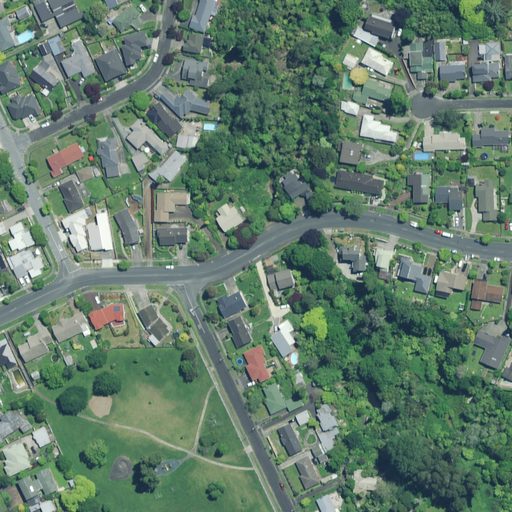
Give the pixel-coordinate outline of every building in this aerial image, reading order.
[(78,11),(73,1),(72,0),(46,0),(34,6),(42,23),(56,16),(61,28),(85,17),(83,12),(79,13),(78,11)] [(118,6),(115,0),(105,0),(109,10),(118,6)] [(199,0),(200,3),(196,16),(194,15),(189,28),(205,33),(215,3),(214,0),(199,0)] [(136,30),(144,23),(139,18),(141,16),(132,5),(112,21),(122,33),(131,25),(136,30)] [(30,16),(26,7),(16,12),(20,21),(30,16)] [(372,34),(379,36),(388,39),(389,36),(393,37),(397,25),(371,16),(367,29),(373,31),(372,34)] [(11,25),(8,18),(0,21),(0,49),(1,52),(15,45),(7,27),(11,25)] [(204,38),(189,35),(187,44),(185,44),(184,51),(201,54),(204,38)] [(48,42),(51,49),(55,56),(65,51),(58,37),(48,42)] [(138,47),(129,37),(121,44),(121,43),(102,62),(110,70),(115,65),(118,67),(138,47)] [(96,73),(80,38),(71,42),(77,55),(61,62),(69,78),(82,72),(84,78),(96,73)] [(51,49),(48,42),(40,45),(43,53),(51,49)] [(435,60),(446,60),(446,42),(434,42),(435,60)] [(424,44),(410,44),(410,72),(418,72),(417,79),(427,79),(427,73),(433,73),(433,58),(424,58),(424,44)] [(382,55),(370,48),(362,63),(387,76),(393,63),(381,57),(382,55)] [(358,60),(347,54),(343,63),(353,69),(358,60)] [(209,62),(185,59),(181,84),(197,86),(208,88),(209,78),(203,77),(203,71),(208,71),(209,62)] [(51,67),(43,60),(30,76),(50,93),(59,81),(47,71),(51,67)] [(499,78),(498,63),(472,64),(473,82),(491,82),(491,78),(499,78)] [(465,79),(464,66),(440,66),(441,86),(448,86),(448,82),(459,82),(459,79),(465,79)] [(32,102),(19,75),(5,81),(10,92),(11,91),(20,109),(24,107),(28,117),(40,112),(34,101),(32,102)] [(379,83),(367,79),(362,93),(356,91),(353,100),(366,105),(369,96),(387,103),(391,91),(378,86),(379,83)] [(166,92),(160,98),(180,118),(185,113),(186,115),(191,110),(208,115),(211,101),(197,97),(189,88),(175,100),(166,92)] [(360,106),(344,101),(341,110),(346,112),(345,116),(352,118),(353,114),(357,115),(360,106)] [(181,127),(157,103),(145,115),(169,140),(181,127)] [(374,117),(364,115),(361,136),(396,142),(397,133),(389,132),(390,127),(380,125),(380,123),(373,121),(374,117)] [(168,149),(139,120),(131,127),(135,131),(127,139),(137,149),(143,143),(153,153),(156,150),(162,156),(168,149)] [(494,131),(494,129),(482,129),(482,135),(473,135),(473,147),(483,147),(483,145),(493,145),(493,149),(509,149),(509,131),(494,131)] [(461,138),(460,135),(451,135),(451,133),(438,133),(438,135),(428,135),(429,137),(423,138),(423,152),(434,152),(434,151),(445,150),(445,153),(450,152),(450,150),(466,150),(465,138),(461,138)] [(177,135),(175,148),(198,150),(200,138),(177,135)] [(118,166),(119,166),(116,141),(115,139),(106,140),(106,142),(103,142),(104,149),(97,149),(97,155),(101,155),(103,168),(106,167),(107,178),(119,176),(118,166)] [(363,145),(340,141),(338,151),(343,152),(341,162),(359,165),(361,151),(362,151),(363,145)] [(84,157),(77,143),(47,158),(53,171),(50,172),(53,178),(62,174),(60,169),(84,157)] [(186,160),(176,151),(160,169),(157,165),(148,175),(156,182),(162,175),(170,182),(179,172),(177,170),(186,160)] [(148,162),(143,153),(132,159),(138,172),(144,169),(142,165),(148,162)] [(94,177),(89,166),(76,172),(81,183),(94,177)] [(372,176),(339,171),(336,188),(382,195),(384,181),(372,179),(372,176)] [(282,182),(285,187),(284,188),(293,201),(302,195),(302,197),(306,197),(308,205),(318,205),(316,192),(313,192),(314,190),(308,180),(301,184),(295,175),(293,176),(291,172),(284,176),(286,179),(282,182)] [(430,183),(430,175),(408,176),(408,186),(414,186),(414,203),(429,203),(429,183),(430,183)] [(83,207),(72,180),(60,186),(65,199),(64,199),(69,213),(83,207)] [(465,186),(461,186),(461,181),(449,181),(449,187),(436,187),(436,203),(450,203),(450,210),(463,210),(463,205),(465,205),(465,197),(463,197),(463,192),(466,192),(466,186),(465,186)] [(494,189),(494,182),(484,182),(484,184),(476,184),(476,197),(479,197),(479,212),(483,212),(483,221),(497,221),(497,189),(494,189)] [(188,193),(157,192),(157,210),(154,210),(154,222),(169,222),(169,212),(175,212),(175,205),(187,205),(188,193)] [(230,210),(227,205),(218,211),(221,216),(216,219),(226,234),(243,222),(234,207),(230,210)] [(127,245),(140,240),(138,235),(144,233),(142,228),(137,231),(128,210),(115,216),(124,236),(123,236),(127,245)] [(98,246),(99,247),(105,243),(104,241),(105,240),(102,236),(108,231),(99,219),(93,224),(85,213),(72,222),(92,249),(98,246)] [(18,249),(19,251),(27,247),(27,248),(35,244),(30,232),(26,234),(21,223),(10,228),(13,235),(15,239),(8,242),(12,252),(18,249)] [(178,229),(158,229),(157,238),(160,238),(160,245),(176,245),(176,243),(188,243),(188,229),(178,229)] [(340,261),(352,261),(352,271),(365,271),(365,257),(361,257),(361,248),(339,247),(339,255),(341,255),(340,261)] [(392,252),(377,248),(375,256),(376,266),(389,269),(392,252)] [(25,252),(25,251),(9,258),(9,257),(6,258),(12,270),(13,270),(17,280),(28,275),(26,271),(34,268),(35,271),(44,267),(40,258),(34,261),(29,250),(25,252)] [(0,277),(10,273),(2,255),(0,256),(0,277)] [(413,261),(402,259),(397,276),(417,281),(415,291),(427,294),(431,278),(420,275),(422,268),(412,265),(413,261)] [(294,286),(290,270),(267,276),(271,292),(294,286)] [(449,299),(450,294),(452,294),(453,288),(465,291),(467,277),(441,272),(440,277),(436,277),(435,283),(438,284),(436,297),(449,299)] [(488,283),(475,281),(471,309),(481,310),(482,301),(502,303),(504,288),(488,286),(488,283)] [(242,296),(240,291),(227,297),(226,295),(218,299),(220,304),(218,305),(224,319),(227,318),(240,312),(247,308),(242,296)] [(111,322),(112,328),(125,325),(125,322),(126,322),(126,304),(112,305),(99,311),(98,309),(88,313),(97,331),(105,327),(104,326),(111,322)] [(156,347),(170,333),(166,328),(168,326),(161,318),(159,319),(152,305),(139,313),(147,327),(146,328),(152,335),(149,338),(156,347)] [(68,320),(67,318),(56,323),(57,325),(52,327),(59,343),(83,332),(85,337),(91,334),(86,324),(88,323),(82,312),(73,316),(74,317),(68,320)] [(240,348),(253,342),(241,316),(227,322),(233,335),(232,336),(238,349),(240,348)] [(294,330),(288,320),(278,327),(281,331),(273,336),(271,338),(284,358),(294,351),(290,346),(295,343),(289,333),(294,330)] [(53,342),(47,329),(27,339),(29,342),(18,347),(26,363),(49,352),(46,346),(53,342)] [(501,340),(479,331),(474,344),(487,349),(481,362),(499,369),(511,340),(503,336),(501,340)] [(265,354),(261,345),(244,353),(249,365),(246,367),(253,381),(259,379),(261,383),(271,378),(266,368),(274,365),(272,360),(266,363),(262,355),(265,354)] [(74,365),(70,356),(64,359),(68,367),(74,365)] [(511,359),(510,359),(502,376),(511,380),(511,359)] [(307,386),(299,370),(288,375),(296,391),(307,386)] [(41,377),(38,371),(31,375),(34,381),(41,377)] [(285,402),(276,383),(263,389),(267,398),(264,400),(271,415),(288,407),(290,412),(303,406),(299,396),(285,402)] [(342,432),(328,404),(315,410),(322,422),(321,423),(323,427),(315,431),(326,454),(337,449),(333,440),(335,439),(334,436),(342,432)] [(27,420),(23,422),(18,412),(14,414),(12,411),(3,415),(1,410),(0,410),(0,418),(2,422),(0,422),(0,447),(4,445),(3,443),(5,442),(2,438),(21,429),(23,434),(32,429),(27,420)] [(311,421),(307,411),(296,416),(300,426),(311,421)] [(303,450),(290,424),(278,430),(290,456),(303,450)] [(40,448),(55,441),(52,435),(48,436),(44,428),(33,433),(37,444),(38,443),(40,448)] [(29,458),(22,443),(17,446),(16,444),(3,450),(7,460),(5,461),(7,466),(4,468),(9,477),(31,467),(27,459),(29,458)] [(321,464),(328,460),(325,454),(323,454),(318,444),(311,448),(316,458),(317,457),(321,464)] [(320,483),(308,457),(296,462),(302,476),(300,477),(306,490),(320,483)] [(30,506),(44,500),(41,494),(46,491),(48,495),(60,489),(49,466),(37,472),(39,478),(35,479),(33,474),(18,481),(30,506)] [(370,477),(370,471),(354,470),(353,493),(366,494),(366,490),(385,491),(386,478),(370,477)] [(335,511),(328,495),(316,501),(321,511),(335,511)]
